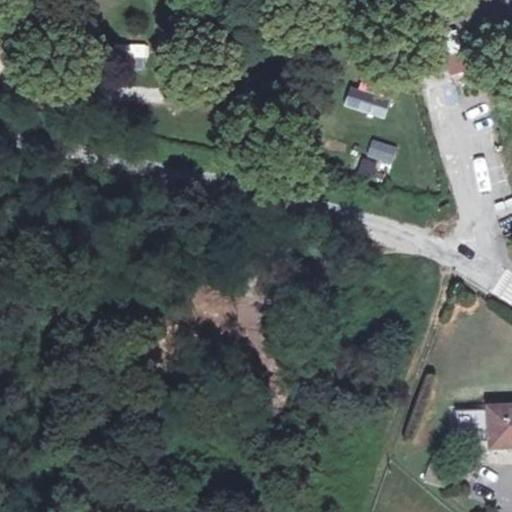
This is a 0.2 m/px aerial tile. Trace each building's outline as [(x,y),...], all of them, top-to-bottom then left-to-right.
[(470,33),(475,53),(511,43),(511,0),(452,0),(455,12),(464,10),(470,33)] [(450,70),(461,69),(456,30),(445,31),(450,70)] [(465,56),(475,53),(470,33),(460,35),(465,56)] [(370,140),(365,156),(392,163),(396,147),(370,140)] [(383,183),(388,164),(361,157),(357,176),(383,183)] [(511,405),(490,407),(492,448),(511,447),(511,405)]
